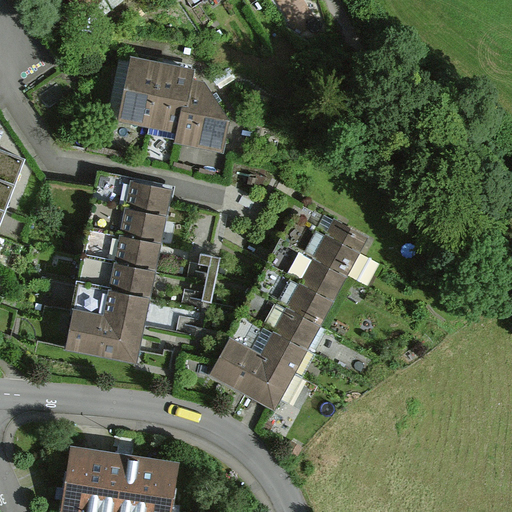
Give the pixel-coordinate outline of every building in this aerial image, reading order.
[(87,0),(59,0),(70,13),(87,0)] [(163,66),(132,60),(120,120),(151,126),(163,66)] [(194,72),(163,66),(151,126),(183,132),(193,82),(194,72)] [(193,82),(183,132),(181,142),(222,150),(227,125),(204,84),(193,82)] [(0,165),(17,172),(28,141),(0,131),(0,165)] [(0,200),(6,202),(17,172),(0,165),(0,200)] [(102,175),(96,204),(167,217),(172,189),(102,175)] [(96,204),(91,233),(161,246),(167,217),(96,204)] [(334,289),(357,243),(294,210),(270,256),(334,289)] [(91,233),(86,261),(156,275),(161,246),(91,233)] [(321,314),(334,289),(270,256),(257,281),(321,314)] [(86,261),(80,290),(151,303),(156,275),(86,261)] [(308,339),(321,314),(257,281),(244,306),(308,339)] [(80,290),(75,319),(145,332),(151,303),(80,290)] [(295,364),(308,339),(244,306),(231,331),(295,364)] [(75,319),(69,347),(140,361),(145,332),(75,319)] [(282,389),(295,364),(231,331),(218,356),(282,389)] [(269,414),(282,389),(218,356),(205,381),(269,414)] [(181,511),(189,462),(80,447),(70,511),(181,511)]
